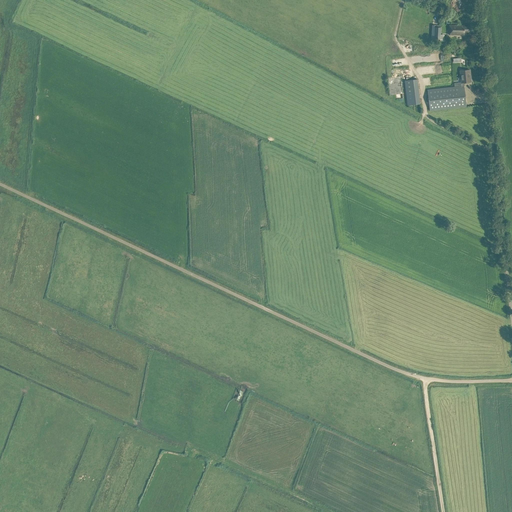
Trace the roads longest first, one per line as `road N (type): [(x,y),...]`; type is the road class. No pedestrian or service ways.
road 1 (unclassified): [(511,380),(454,382),(395,370),(0,185)]
road 2 (unclassified): [(511,314),(481,0)]
road 3 (track): [(443,511),(424,379)]
